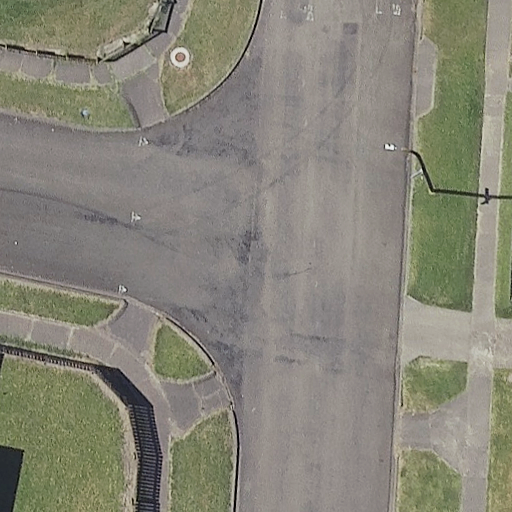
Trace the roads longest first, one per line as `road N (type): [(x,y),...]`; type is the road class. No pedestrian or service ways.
road 1 (residential): [(0,179),(145,210),(335,235)]
road 2 (residential): [(335,235),(322,511)]
road 3 (residential): [(348,0),(335,235)]
